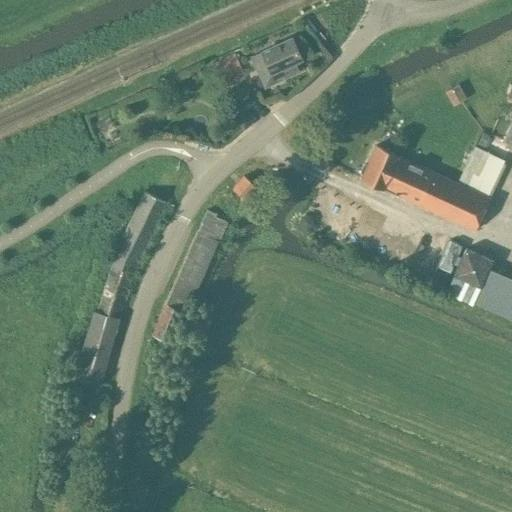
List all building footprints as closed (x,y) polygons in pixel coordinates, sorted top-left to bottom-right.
[(261,51),(250,56),(259,77),(279,69),(282,76),(297,70),(293,62),(302,58),(292,37),(261,51)] [(216,63),(217,65),(225,83),(242,76),(233,55),(216,63)] [(457,83),(446,89),(453,103),(464,97),(457,83)] [(511,118),(502,140),(511,144),(511,118)] [(511,146),(511,144),(502,140),(481,130),(457,182),(376,145),(367,164),(364,165),(361,171),(363,174),(361,178),(474,230),(511,146)] [(244,176),(233,189),(244,198),(255,185),(244,176)] [(107,265),(110,266),(97,310),(93,309),(74,375),(102,383),(120,317),(134,270),(168,202),(144,190),(107,265)] [(151,337),(170,344),(182,311),(185,312),(226,221),(215,216),(216,213),(206,209),(164,302),(151,337)] [(439,267),(449,271),(461,246),(451,241),(439,267)] [(465,248),(453,274),(454,275),(446,292),(471,304),(492,260),(465,248)] [(511,277),(490,268),(475,303),(511,319),(511,277)]
